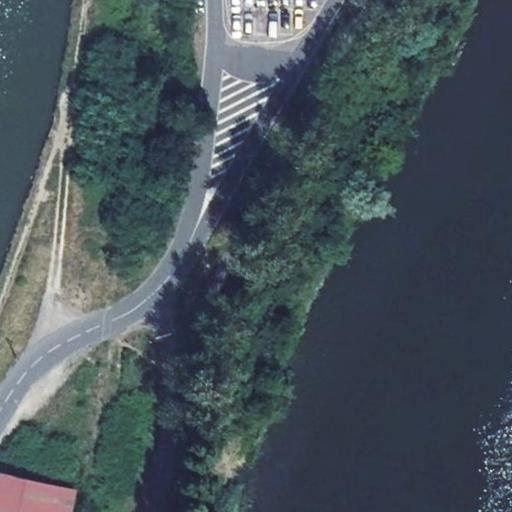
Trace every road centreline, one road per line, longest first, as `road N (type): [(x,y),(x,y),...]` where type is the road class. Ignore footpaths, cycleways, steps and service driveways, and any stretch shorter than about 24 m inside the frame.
road 1 (unclassified): [(179,260),(310,45)]
road 2 (residential): [(179,260),(139,306),(36,363),(0,408)]
road 3 (unclassified): [(219,32),(200,180),(179,260)]
road 4 (track): [(66,130),(49,321),(62,344)]
road 5 (track): [(66,130),(51,150),(0,304)]
road 6 (track): [(86,0),(66,130)]
